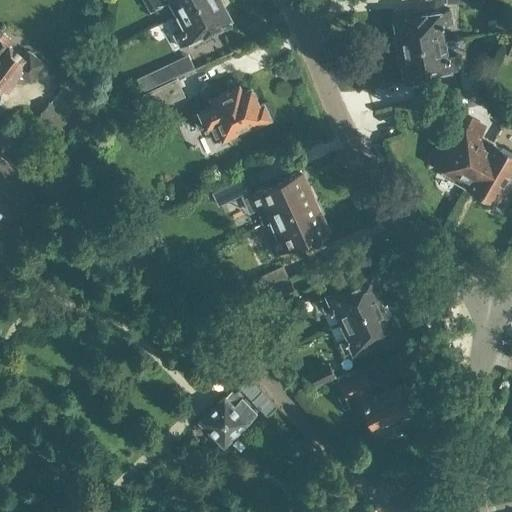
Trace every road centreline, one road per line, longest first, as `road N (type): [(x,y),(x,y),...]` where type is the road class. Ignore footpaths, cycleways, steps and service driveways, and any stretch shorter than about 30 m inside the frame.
road 1 (residential): [(394,511),(200,306),(0,136)]
road 2 (residential): [(479,330),(381,190),(302,31)]
road 3 (residential): [(477,511),(479,330)]
